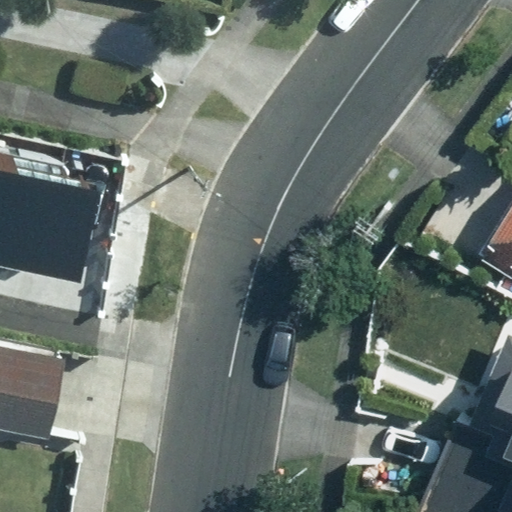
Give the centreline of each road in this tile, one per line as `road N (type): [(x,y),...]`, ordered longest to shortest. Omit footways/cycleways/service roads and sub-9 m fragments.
road 1 (residential): [(416,0),(318,126),(270,210),(239,307),(208,511)]
road 2 (unknown): [(30,0),(358,74)]
